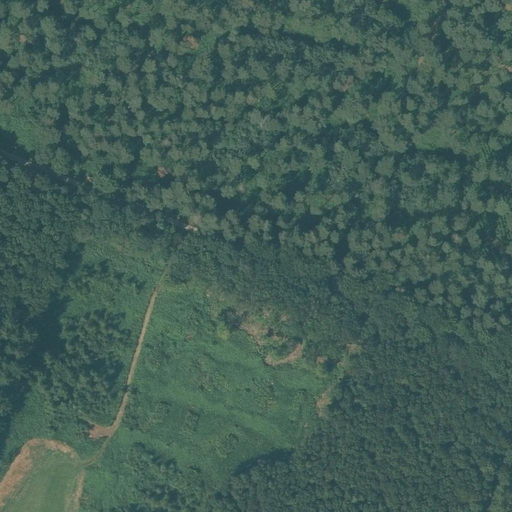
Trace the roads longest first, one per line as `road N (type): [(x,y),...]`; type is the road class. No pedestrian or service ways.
road 1 (track): [(511,358),(0,157)]
road 2 (track): [(84,187),(160,0)]
